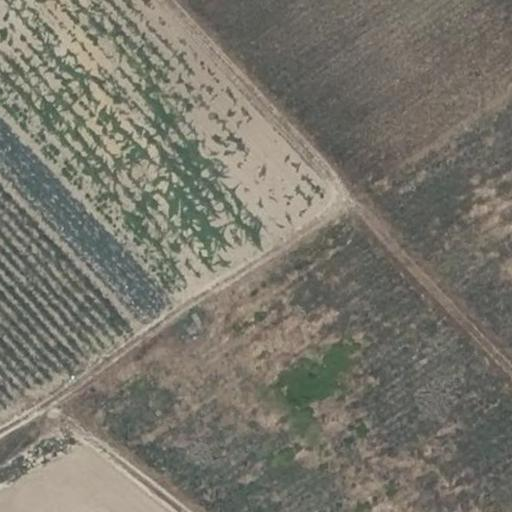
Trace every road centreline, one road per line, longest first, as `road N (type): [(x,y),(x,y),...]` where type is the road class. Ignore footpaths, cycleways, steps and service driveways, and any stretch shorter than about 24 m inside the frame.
road 1 (track): [(0,431),(128,366),(228,348),(435,511)]
road 2 (track): [(228,348),(97,0)]
